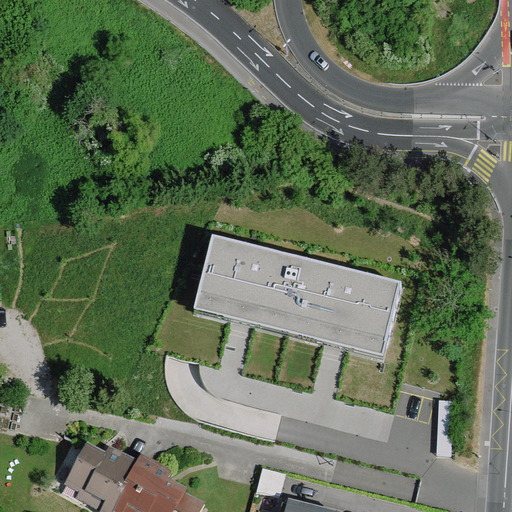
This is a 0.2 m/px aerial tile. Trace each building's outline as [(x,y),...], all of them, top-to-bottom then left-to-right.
[(400,282),(214,236),(196,308),(382,354),(400,282)] [(97,456),(88,451),(69,484),(89,494),(85,502),(102,511),(113,511),(116,510),(137,469),(109,454),(104,463),(99,461),(97,456)] [(141,462),(137,469),(116,510),(119,511),(174,511),(184,494),(175,490),(171,490),(165,487),(169,477),(141,462)] [(264,470),(258,492),(281,498),(286,475),(264,470)] [(282,511),(311,511),(312,508),(285,501),(282,511)]
